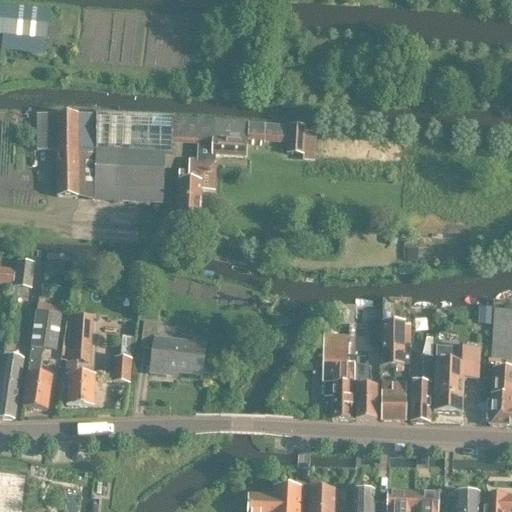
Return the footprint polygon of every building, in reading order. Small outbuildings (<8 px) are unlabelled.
[(177,0),(178,7),(206,9),(206,0),(177,0)] [(0,34),(2,35),(47,39),(49,11),(0,6),(0,34)] [(162,205),(163,190),(164,154),(171,154),(172,146),(173,120),(173,117),(95,113),(94,129),(94,116),(36,116),(36,152),(56,152),(56,198),(77,198),(93,202),(162,205)] [(178,172),(175,226),(198,227),(200,191),(213,192),(215,163),(215,157),(246,158),(247,142),(248,124),(213,122),(212,145),(197,144),(197,146),(197,147),(196,161),(188,161),(188,173),(178,172)] [(264,125),(263,137),(287,139),(287,145),(286,155),(287,155),(302,156),(304,128),(288,127),(264,125)] [(76,268),(82,268),(82,274),(93,274),(93,259),(76,259),(76,268)] [(14,286),(30,288),(39,289),(40,273),(32,272),(33,264),(17,262),(14,286)] [(142,291),(154,292),(158,269),(145,267),(142,291)] [(0,284),(13,286),(15,271),(0,268),(0,284)] [(133,269),(130,288),(141,290),(144,270),(133,269)] [(338,327),(355,327),(355,307),(338,307),(338,327)] [(490,326),(491,309),(480,309),(479,325),(490,326)] [(511,311),(493,310),(490,360),(511,361),(511,311)] [(60,317),(36,314),(22,410),(46,413),(51,378),(38,376),(42,351),(55,353),(60,317)] [(201,378),(205,348),(155,341),(157,325),(143,323),(140,349),(153,351),(149,375),(165,377),(166,373),(201,378)] [(377,346),(378,323),(368,323),(368,346),(377,346)] [(403,326),(381,326),(381,369),(409,369),(410,330),(403,330),(403,326)] [(356,357),(347,357),(348,337),(323,336),(323,366),(354,367),(356,367),(356,357)] [(411,424),(429,425),(431,358),(432,342),(423,341),(423,358),(421,358),(420,385),(412,385),(411,424)] [(462,381),(477,381),(479,349),(435,348),(433,413),(461,414),(462,381)] [(84,363),(85,350),(68,349),(67,362),(66,362),(65,376),(68,376),(67,407),(93,409),(94,377),(76,376),(77,363),(84,363)] [(3,357),(0,374),(0,420),(13,421),(22,360),(3,357)] [(130,361),(114,359),(112,384),(128,385),(130,361)] [(331,421),(352,422),(352,385),(354,385),(354,382),(354,367),(323,366),(322,384),(331,384),(331,421)] [(355,422),(376,422),(376,388),(366,387),(366,383),(367,383),(367,367),(356,367),(354,367),(354,382),(356,382),(355,422)] [(511,370),(493,370),(491,396),(489,427),(511,428),(511,370)] [(381,423),(405,423),(405,385),(381,384),(381,423)] [(0,511),(18,511),(22,475),(16,475),(0,472),(0,511)] [(299,511),(300,490),(273,489),(273,499),(248,498),(247,511),(299,511)] [(307,511),(332,511),(333,492),(309,491),(307,511)] [(373,511),(373,493),(353,492),(352,511),(373,511)] [(387,493),(385,511),(413,511),(414,494),(387,493)] [(437,511),(438,495),(414,494),(413,511),(437,511)] [(478,511),(479,496),(453,496),(452,511),(478,511)] [(511,511),(511,498),(507,498),(507,497),(483,497),(482,511),(511,511)]
